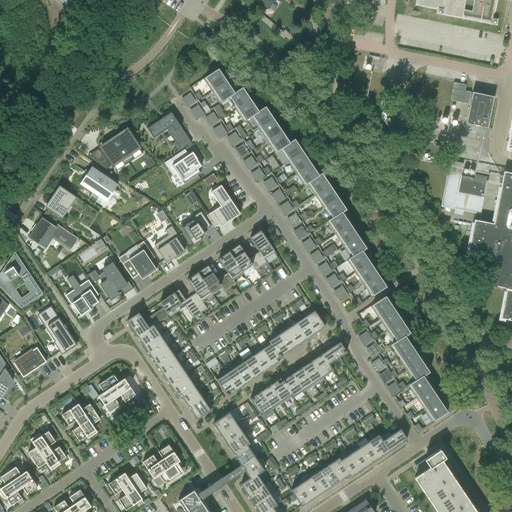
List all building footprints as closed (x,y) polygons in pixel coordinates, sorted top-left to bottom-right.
[(255,0),(267,8),(273,0),(255,0)] [(511,0),(416,0),(416,5),(438,9),(437,14),(496,25),(497,20),(493,19),(496,0),(511,0)] [(303,5),(296,1),(294,3),(300,9),(303,5)] [(307,50),(311,44),(307,40),(302,46),(307,50)] [(374,69),(375,57),(364,56),(363,68),(374,69)] [(218,69),(202,79),(211,91),(226,81),(218,69)] [(226,81),(211,91),(219,104),(227,98),(234,93),(226,81)] [(453,83),(449,101),(452,101),(468,105),(470,92),(464,91),(465,85),(453,83)] [(234,93),(227,98),(235,110),(250,99),(242,87),(234,93)] [(189,92),(180,98),(194,119),(203,113),(189,92)] [(464,124),(485,127),(491,96),(470,92),(468,105),(464,124)] [(511,96),(510,96),(501,140),(507,142),(506,150),(511,150),(511,96)] [(250,99),(235,110),(243,122),(250,118),(250,117),(258,111),(250,99)] [(258,111),(250,117),(250,118),(258,129),(273,119),(265,107),(258,111)] [(203,114),(215,138),(226,132),(213,108),(203,114)] [(147,129),(146,129),(153,139),(167,129),(170,135),(175,131),(178,136),(179,136),(184,133),(170,113),(162,119),(147,129)] [(273,119),(258,129),(266,141),(281,131),(273,119)] [(252,183),(263,177),(237,129),(226,134),(252,183)] [(106,145),(101,148),(112,165),(121,160),(123,163),(132,157),(130,154),(138,148),(126,130),(121,134),(119,130),(114,133),(115,134),(108,139),(107,137),(103,140),(106,145)] [(281,131),(266,141),(274,153),(279,150),(279,149),(289,142),(281,131)] [(289,142),(279,149),(279,150),(287,161),(302,151),(294,139),(289,142)] [(176,141),(172,144),(177,151),(179,150),(180,151),(181,150),(181,149),(176,141)] [(302,151),(287,161),(295,173),(310,163),(302,151)] [(192,152),(171,166),(184,184),(200,173),(197,169),(201,167),(196,160),(197,159),(192,152)] [(104,159),(97,163),(106,170),(110,167),(104,159)] [(449,161),(440,207),(480,215),(480,214),(483,198),(484,198),(487,181),(474,179),(452,174),(455,162),(449,161)] [(310,163),(295,173),(303,186),(306,184),(306,183),(318,175),(310,163)] [(85,175),(79,184),(106,202),(117,185),(91,167),(86,174),(85,175)] [(511,173),(503,172),(493,224),(473,220),(468,250),(490,255),(484,284),(506,288),(500,318),(507,320),(504,336),(511,337),(511,173)] [(318,175),(306,183),(306,184),(314,196),(329,185),(321,173),(318,175)] [(220,206),(206,216),(214,228),(219,225),(226,220),(228,218),(229,219),(230,219),(231,219),(232,219),(240,214),(220,185),(210,192),(220,206)] [(329,185),(314,196),(322,208),(338,198),(329,185)] [(48,202),(44,208),(47,209),(61,219),(70,207),(83,216),(79,222),(88,228),(98,213),(59,186),(48,202)] [(243,201),(252,194),(248,190),(240,197),(243,201)] [(338,198),(322,208),(330,219),(330,220),(342,212),(346,210),(338,198)] [(200,211),(179,226),(193,245),(202,239),(200,237),(205,234),(203,231),(210,226),(200,211)] [(330,219),(326,222),(334,235),(350,224),(342,212),(330,220),(330,219)] [(35,227),(28,238),(45,250),(46,249),(45,249),(46,248),(48,244),(49,244),(50,241),(53,237),(59,240),(59,241),(62,243),(71,249),(78,239),(56,224),(56,225),(55,227),(41,218),(36,225),(35,227)] [(350,224),(334,235),(342,247),(358,236),(350,224)] [(154,245),(153,246),(164,261),(166,264),(173,258),(184,251),(179,244),(181,242),(171,227),(165,231),(169,237),(155,246),(154,245)] [(260,231),(249,238),(258,252),(253,256),(261,267),(267,263),(264,259),(275,253),(260,231)] [(106,236),(102,238),(106,244),(110,241),(106,236)] [(358,236),(342,247),(350,258),(350,259),(362,251),(366,248),(358,236)] [(141,251),(122,264),(132,279),(138,275),(141,280),(147,276),(156,270),(150,261),(154,258),(143,242),(137,246),(141,251)] [(239,245),(229,252),(242,272),(251,265),(254,269),(255,271),(261,267),(253,256),(248,259),(239,245)] [(350,258),(346,260),(355,273),(370,263),(362,251),(350,259),(350,258)] [(229,252),(218,259),(227,273),(222,277),(229,288),(233,285),(235,284),(233,280),(243,274),(242,272),(229,252)] [(12,267),(4,273),(9,282),(18,276),(29,293),(21,298),(15,290),(8,294),(14,303),(16,302),(20,309),(42,294),(18,257),(9,263),(12,267)] [(106,280),(99,284),(103,290),(109,300),(110,301),(120,295),(117,291),(122,287),(119,283),(124,279),(113,264),(112,262),(102,269),(106,280)] [(272,271),(267,263),(261,267),(266,275),(272,271)] [(370,263),(355,273),(363,285),(378,275),(370,263)] [(254,269),(251,265),(242,272),(243,274),(244,275),(254,269)] [(207,266),(197,273),(212,295),(221,288),(224,292),(229,288),(222,277),(217,280),(207,266)] [(197,273),(188,280),(196,293),(190,296),(198,308),(203,304),(202,301),(212,295),(197,273)] [(378,275),(363,285),(371,297),(386,287),(378,275)] [(73,290),(65,296),(71,305),(72,304),(80,316),(90,309),(89,308),(98,302),(95,297),(98,295),(88,280),(79,286),(72,276),(66,280),(73,290)] [(233,285),(229,288),(233,293),(234,295),(238,292),(233,285)] [(233,293),(229,288),(224,292),(227,297),(233,293)] [(179,290),(159,303),(163,308),(168,316),(169,318),(185,307),(193,319),(196,316),(201,313),(198,308),(190,296),(186,300),(179,290)] [(370,307),(378,319),(393,308),(392,307),(392,308),(386,299),(386,298),(385,296),(370,307)] [(0,317),(8,305),(0,297),(0,317)] [(51,320),(44,324),(56,342),(54,343),(58,350),(61,355),(70,349),(71,349),(76,345),(63,325),(58,318),(50,307),(45,310),(51,320)] [(138,313),(126,321),(137,336),(153,325),(153,326),(163,318),(167,316),(168,316),(163,308),(143,321),(140,316),(138,313)] [(378,319),(386,331),(401,320),(400,319),(400,320),(394,311),(394,310),(393,308),(378,319)] [(312,309),(303,316),(304,318),(315,334),(317,332),(323,328),(325,327),(312,309)] [(201,313),(196,316),(199,321),(204,318),(201,313)] [(304,318),(296,323),(306,339),(308,338),(314,334),(315,334),(304,318)] [(386,331),(394,343),(404,336),(405,336),(410,333),(408,331),(408,332),(402,323),(402,322),(401,320),(386,331)] [(24,323),(21,326),(26,334),(30,332),(24,323)] [(296,323),(287,329),(298,345),(299,344),(305,340),(306,339),(296,323)] [(153,325),(137,336),(143,346),(159,335),(153,326),(153,325)] [(286,327),(276,333),(288,351),(290,350),(296,346),(298,345),(287,329),(286,327)] [(357,336),(370,358),(379,353),(367,331),(357,336)] [(276,333),(267,340),(269,342),(279,358),(280,357),(281,356),(287,352),(288,351),(276,333)] [(159,335),(143,346),(150,356),(166,345),(159,335)] [(394,343),(389,346),(397,358),(412,348),(412,347),(411,347),(405,338),(406,338),(405,336),(404,336),(394,343)] [(511,339),(504,338),(502,347),(511,349),(511,339)] [(269,342),(260,348),(261,350),(272,366),(281,360),(280,357),(279,358),(269,342)] [(340,344),(339,343),(338,343),(338,344),(333,347),(322,354),(322,355),(328,364),(346,352),(342,347),(340,344)] [(166,345),(150,356),(157,366),(175,354),(168,344),(166,345)] [(36,348),(13,363),(18,371),(24,380),(32,374),(31,372),(46,362),(36,348)] [(247,348),(238,354),(242,360),(254,378),(256,377),(255,376),(257,374),(257,375),(261,372),(262,373),(264,372),(253,356),(251,354),(247,348)] [(397,358),(405,370),(420,360),(420,359),(419,359),(413,350),(414,350),(412,348),(397,358)] [(261,350),(253,356),(264,372),(272,366),(261,350)] [(175,354),(157,366),(164,376),(181,364),(175,354)] [(322,354),(317,357),(316,356),(312,359),(313,360),(312,361),(322,377),(332,370),(328,364),(322,355),(322,354)] [(0,400),(2,398),(13,381),(5,370),(5,369),(7,368),(8,368),(0,355),(0,400)] [(242,360),(233,366),(245,384),(247,383),(253,379),(254,378),(242,360)] [(420,360),(405,370),(413,382),(422,375),(423,376),(429,372),(428,370),(427,371),(421,362),(422,362),(420,360)] [(312,361),(307,364),(306,363),(302,366),(303,367),(301,368),(312,384),(313,386),(324,379),(322,377),(312,361)] [(181,364),(164,376),(170,386),(188,374),(181,364)] [(233,366),(224,372),(225,374),(236,390),(238,389),(244,385),(245,384),(233,366)] [(301,368),(297,371),(296,369),(292,372),(293,374),(291,375),(302,391),(303,393),(313,386),(312,384),(301,368)] [(113,374),(98,385),(103,393),(105,391),(108,389),(109,390),(115,399),(119,396),(120,395),(114,387),(113,386),(118,382),(114,376),(113,374)] [(188,374),(170,386),(177,397),(180,395),(195,384),(188,374)] [(225,374),(216,380),(227,396),(229,395),(235,391),(236,390),(225,374)] [(118,382),(113,386),(114,387),(120,395),(121,397),(122,399),(124,402),(126,401),(130,398),(134,396),(135,395),(140,392),(136,385),(132,380),(129,375),(124,379),(120,381),(118,382)] [(282,381),(281,382),(290,396),(291,397),(292,398),(302,391),(291,375),(287,377),(286,376),(282,379),(283,380),(282,381)] [(419,396),(431,388),(430,386),(429,387),(423,378),(424,377),(423,376),(422,375),(413,382),(407,386),(408,387),(416,398),(419,396)] [(281,382),(282,381),(280,379),(276,382),(271,385),(269,386),(270,386),(280,402),(281,404),(291,397),(290,396),(281,382)] [(195,384),(180,395),(188,407),(204,397),(195,384)] [(259,393),(271,411),(281,404),(280,402),(270,386),(269,386),(266,388),(266,389),(261,392),(261,391),(259,393)] [(439,400),(438,398),(437,399),(431,390),(432,389),(431,388),(419,396),(416,398),(424,410),(427,408),(439,400)] [(103,393),(98,396),(106,409),(108,412),(109,413),(110,412),(111,411),(113,410),(119,406),(115,399),(109,390),(108,389),(105,391),(103,393)] [(251,398),(249,399),(260,415),(263,420),(273,414),(271,411),(259,393),(256,395),(251,398)] [(204,397),(188,407),(197,420),(212,409),(204,397)] [(432,422),(447,412),(446,410),(445,411),(439,402),(440,401),(439,400),(427,408),(424,410),(432,422)] [(62,414),(61,415),(62,416),(64,420),(68,426),(70,425),(75,421),(85,414),(81,409),(79,406),(78,404),(65,412),(62,414)] [(85,414),(75,421),(76,422),(79,426),(80,425),(88,420),(92,425),(93,424),(100,419),(90,405),(89,404),(83,408),(81,409),(85,414)] [(229,413),(213,424),(215,428),(216,428),(219,432),(219,433),(219,434),(235,423),(237,422),(241,419),(234,409),(229,413)] [(145,418),(142,413),(136,418),(139,423),(145,418)] [(79,426),(72,431),(76,437),(78,440),(79,441),(80,440),(82,439),(86,436),(86,437),(87,439),(97,432),(96,431),(92,425),(88,420),(80,425),(79,426)] [(235,423),(219,434),(222,438),(223,438),(226,442),(225,442),(226,444),(242,433),(244,432),(237,422),(235,423)] [(382,441),(388,451),(406,439),(400,429),(382,441)] [(454,435),(466,465),(480,459),(469,429),(454,435)] [(39,433),(30,440),(35,448),(36,449),(38,453),(39,452),(48,446),(55,442),(51,436),(49,432),(48,431),(47,432),(44,434),(41,436),(39,433)] [(242,433),(226,444),(229,448),(230,448),(233,452),(232,452),(233,454),(234,454),(247,446),(249,444),(251,442),(244,432),(242,433)] [(379,458),(388,451),(382,441),(378,435),(369,442),(379,458)] [(370,464),(379,458),(369,442),(359,448),(370,464)] [(243,466),(255,458),(257,457),(249,444),(247,446),(234,454),(236,456),(235,457),(237,460),(238,460),(241,464),(240,465),(242,467),(243,466)] [(164,448),(158,452),(162,459),(169,468),(174,465),(179,461),(171,448),(169,446),(168,445),(167,445),(164,448)] [(35,448),(27,453),(37,468),(38,468),(45,463),(42,458),(43,457),(51,451),(50,450),(48,446),(39,452),(38,453),(36,449),(35,448)] [(360,470),(370,464),(359,448),(358,446),(348,452),(360,470)] [(43,457),(42,458),(45,463),(46,464),(51,471),(60,464),(59,463),(58,462),(62,460),(64,458),(66,457),(65,456),(62,453),(59,448),(58,447),(53,451),(51,451),(43,457)] [(422,473),(414,478),(414,479),(436,511),(475,511),(441,461),(444,459),(445,458),(439,449),(424,460),(417,465),(422,473)] [(348,475),(350,477),(360,470),(348,452),(339,459),(349,474),(348,475)] [(143,461),(142,462),(143,463),(145,467),(153,479),(164,472),(157,462),(153,456),(152,455),(146,460),(143,461)] [(243,469),(246,473),(246,472),(249,477),(249,479),(258,473),(258,474),(263,470),(255,458),(243,466),(244,469),(243,469)] [(338,458),(329,465),(339,481),(343,478),(347,475),(347,476),(348,475),(349,474),(339,459),(338,458)] [(153,479),(152,479),(157,487),(164,483),(179,473),(174,465),(169,468),(162,459),(157,462),(164,472),(153,479)] [(329,465),(319,471),(330,487),(334,485),(333,484),(337,481),(338,482),(339,481),(329,465)] [(15,467),(0,477),(5,485),(6,484),(10,482),(11,483),(17,491),(20,489),(22,488),(16,479),(15,478),(20,475),(16,468),(15,467)] [(205,489),(196,495),(200,500),(208,494),(209,494),(233,477),(234,477),(242,472),(238,467),(231,472),(230,472),(206,489),(205,489)] [(20,475),(15,478),(16,479),(22,488),(23,489),(26,495),(27,494),(32,491),(36,488),(37,488),(36,486),(34,484),(27,472),(26,471),(21,474),(20,475)] [(321,493),(324,491),(324,490),(328,488),(330,487),(319,471),(310,477),(321,493)] [(109,483),(107,484),(108,485),(110,489),(114,495),(116,494),(122,490),(131,483),(128,478),(125,474),(124,473),(111,481),(109,483)] [(131,483),(122,490),(122,491),(125,495),(126,494),(134,489),(138,494),(139,493),(146,488),(136,474),(136,473),(129,477),(128,478),(131,483)] [(247,496),(263,485),(265,484),(258,474),(258,473),(249,479),(240,485),(241,486),(247,496)] [(298,482),(300,484),(310,500),(315,497),(314,497),(318,494),(319,495),(321,493),(310,477),(309,475),(298,482)] [(5,485),(0,488),(0,494),(4,500),(6,498),(8,501),(10,504),(11,505),(12,504),(15,502),(21,498),(17,491),(11,483),(10,482),(6,484),(5,485)] [(309,501),(310,500),(300,484),(290,491),(301,507),(305,504),(305,503),(309,500),(309,501)] [(263,485),(247,496),(254,506),(270,495),(263,485)] [(125,495),(118,500),(122,506),(124,509),(125,510),(126,509),(129,508),(142,499),(138,494),(134,489),(126,494),(125,495)] [(75,493),(69,497),(73,504),(74,505),(78,511),(82,511),(85,510),(90,507),(82,494),(80,491),(79,490),(78,491),(75,493)] [(193,490),(177,501),(184,511),(188,511),(202,503),(200,501),(196,495),(193,490)] [(254,506),(258,511),(266,511),(272,508),(277,505),(270,495),(254,506)] [(373,511),(365,499),(352,508),(354,511),(373,511)] [(54,507),(53,507),(54,509),(55,511),(71,511),(68,508),(64,502),(63,500),(57,504),(54,507)] [(207,511),(202,503),(188,511),(207,511)]
